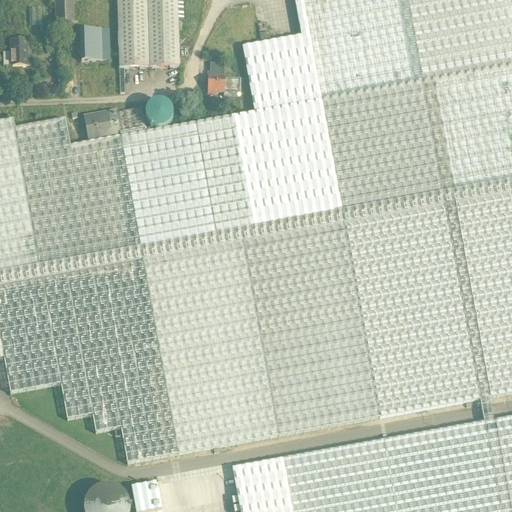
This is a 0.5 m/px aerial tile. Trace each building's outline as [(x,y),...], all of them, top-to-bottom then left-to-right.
[(0,361),(4,361),(10,396),(61,387),(67,423),(92,418),(96,436),(121,431),(127,467),(511,396),(511,0),(294,0),(301,38),(242,49),(254,115),(146,135),(88,145),(70,149),(66,122),(15,131),(14,122),(0,124),(0,361)] [(183,3),(177,3),(177,0),(136,0),(117,1),(119,70),(120,70),(120,95),(125,95),(124,70),(179,69),(178,34),(182,33),(182,23),(184,23),(183,3)] [(56,26),(74,26),(74,2),(55,3),(56,26)] [(41,25),(40,8),(30,8),(31,26),(41,25)] [(109,31),(102,31),(81,31),(81,64),(110,63),(109,31)] [(58,53),(58,36),(46,36),(46,53),(58,53)] [(11,43),(11,54),(3,54),(3,68),(32,67),(32,58),(28,58),(27,42),(11,43)] [(210,65),(209,79),(209,78),(208,97),(216,97),(216,94),(224,95),(224,99),(240,99),(241,80),(224,79),(225,66),(210,65)] [(88,145),(146,135),(141,110),(116,115),(116,113),(83,119),(88,145)] [(511,511),(511,419),(232,470),(239,511),(511,511)] [(162,511),(157,485),(131,489),(135,511),(162,511)] [(132,511),(132,507),(130,499),(125,493),(118,488),(110,487),(102,488),(95,491),(90,496),(86,502),(85,510),(85,511),(132,511)]
